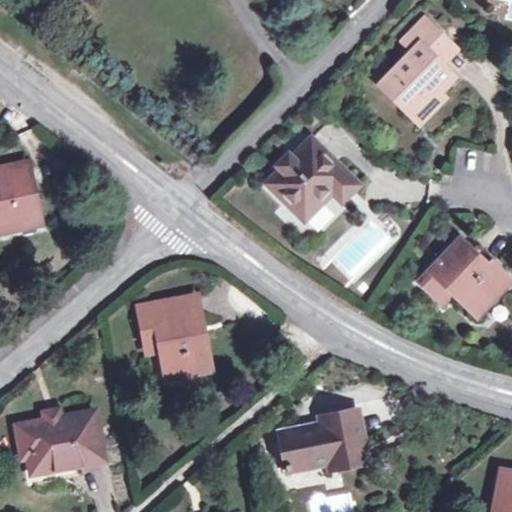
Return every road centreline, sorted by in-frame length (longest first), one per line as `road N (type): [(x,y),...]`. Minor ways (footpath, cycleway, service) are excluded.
road 1 (unclassified): [(511,399),(379,354),(178,211)]
road 2 (residential): [(178,211),(380,0)]
road 3 (residential): [(0,373),(178,211)]
road 4 (unclassified): [(178,211),(0,66)]
